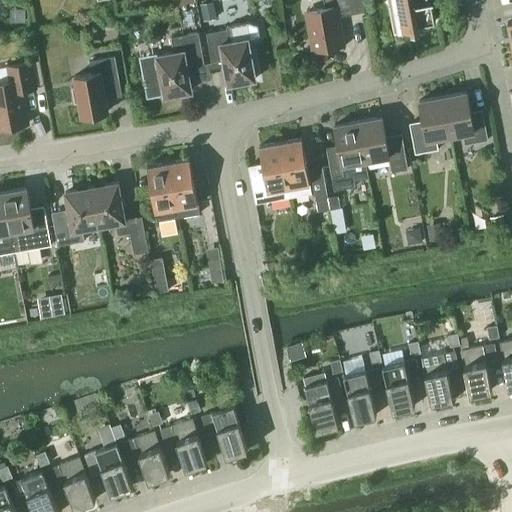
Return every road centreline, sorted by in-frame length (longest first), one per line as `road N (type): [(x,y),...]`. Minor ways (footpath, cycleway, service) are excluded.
road 1 (residential): [(287,478),(218,121)]
road 2 (residential): [(218,121),(485,45)]
road 3 (unclassified): [(287,478),(511,426)]
road 4 (residential): [(0,157),(218,121)]
road 5 (residential): [(511,175),(485,45)]
